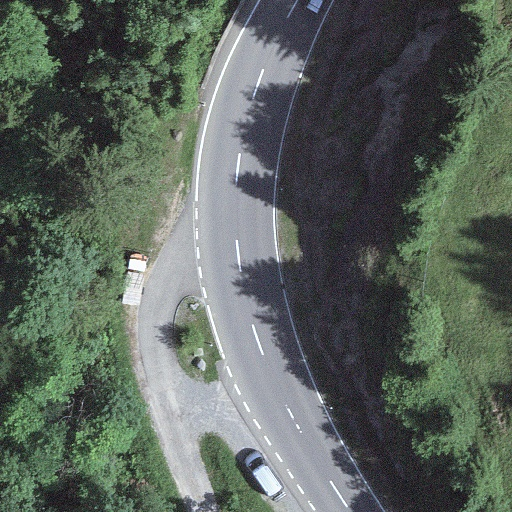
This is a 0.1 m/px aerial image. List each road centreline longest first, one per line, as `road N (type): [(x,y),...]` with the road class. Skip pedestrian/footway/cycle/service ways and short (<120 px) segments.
road 1 (secondary): [(297,0),(247,117),(236,179),(238,254),(268,368),(350,511)]
road 2 (track): [(209,511),(169,420),(158,347),(160,287),(198,259),(238,254)]
